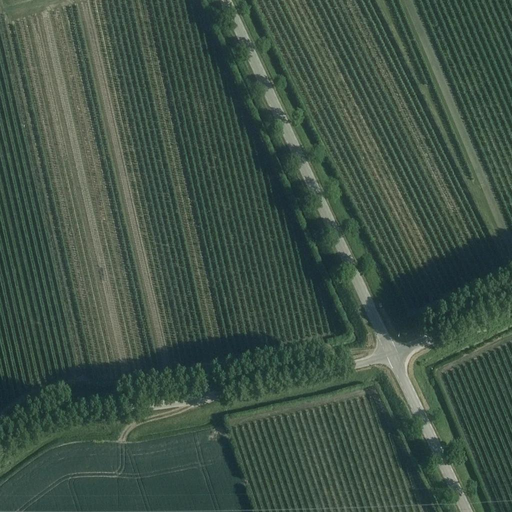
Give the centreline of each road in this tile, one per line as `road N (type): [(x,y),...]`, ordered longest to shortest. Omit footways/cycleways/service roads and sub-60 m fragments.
road 1 (unclassified): [(0,452),(79,415),(218,395),(393,356)]
road 2 (tertiary): [(393,356),(223,0)]
road 3 (tertiary): [(465,511),(393,356)]
road 4 (unclassified): [(393,356),(511,299)]
